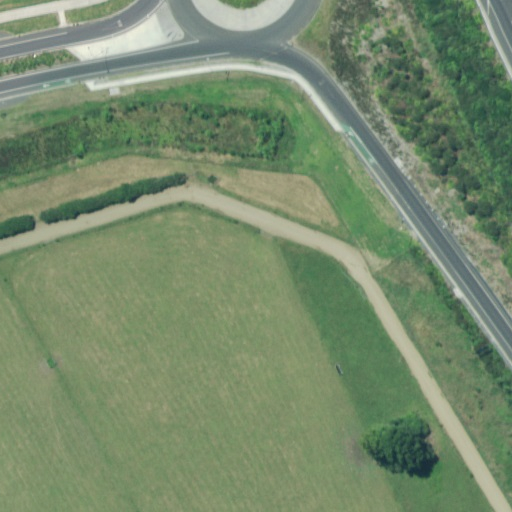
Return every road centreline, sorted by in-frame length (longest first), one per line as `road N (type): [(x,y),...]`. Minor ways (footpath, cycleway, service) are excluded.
road 1 (track): [(0,244),(182,194),(202,195),(341,255),(363,275),(503,511)]
road 2 (motorway): [(511,346),(343,108),(310,71),(261,41)]
road 3 (secondary): [(229,44),(0,87)]
road 4 (secondary): [(0,52),(105,27),(150,0)]
